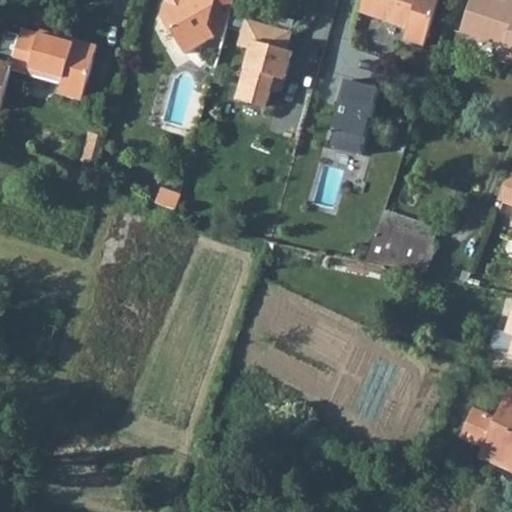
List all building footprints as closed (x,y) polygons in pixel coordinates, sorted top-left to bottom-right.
[(213,39),(221,41),(231,0),(168,0),(160,5),(156,23),(167,40),(170,38),(183,59),(213,39)] [(362,0),(359,13),(407,27),(404,38),(425,43),(436,0),(362,0)] [(502,52),(505,53),(511,26),(511,0),(470,0),(461,28),(505,42),(502,52)] [(288,33),(244,21),(237,48),(249,51),(236,102),(264,109),(272,79),(282,81),(289,53),(284,51),(288,33)] [(22,34),(12,75),(64,88),(61,99),(85,105),(99,49),(75,43),(74,47),(62,44),(63,40),(42,35),(41,38),(22,34)] [(392,90),(347,78),(333,131),(343,135),(337,150),(372,160),(392,90)] [(511,177),(508,176),(499,202),(511,208),(511,177)] [(158,206),(178,214),(182,196),(161,192),(158,206)] [(328,216),(316,253),(369,265),(380,232),(328,216)] [(380,232),(369,265),(388,270),(429,280),(441,243),(383,226),(380,232)] [(511,339),(506,339),(497,336),(492,355),(511,360),(511,356),(511,339)] [(478,411),(465,437),(489,447),(483,459),(511,471),(511,395),(501,421),(478,411)] [(436,470),(425,494),(463,511),(477,511),(491,484),(493,479),(434,452),(428,467),(436,470)] [(413,487),(412,489),(425,494),(436,470),(428,467),(423,465),(413,487)]
